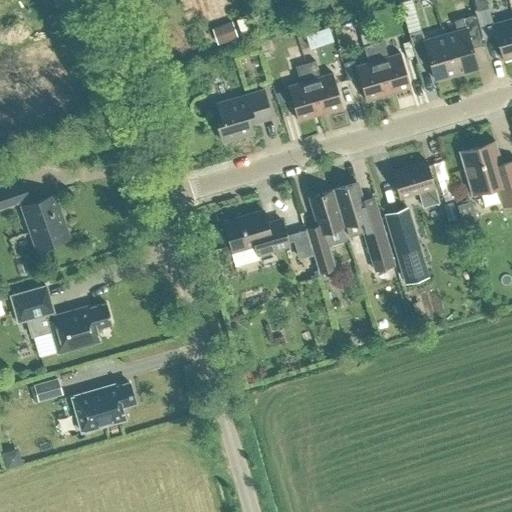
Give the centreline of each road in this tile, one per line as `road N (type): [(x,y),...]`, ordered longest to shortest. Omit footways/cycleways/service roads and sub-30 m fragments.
road 1 (residential): [(162,199),(511,92)]
road 2 (tertiary): [(248,511),(162,199)]
road 3 (tertiary): [(162,199),(105,0)]
